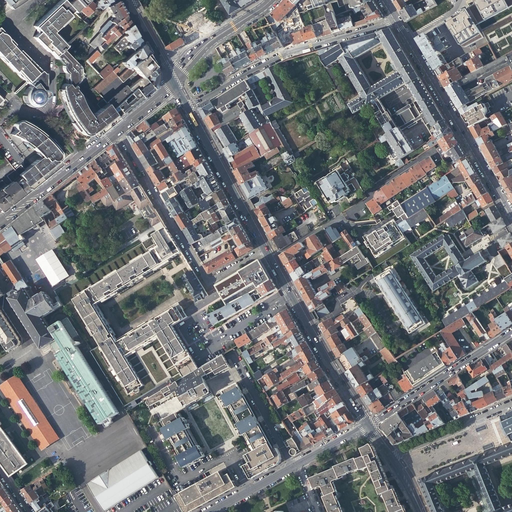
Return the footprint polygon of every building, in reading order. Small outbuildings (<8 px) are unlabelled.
[(14,0),(15,1),(9,7),(12,10),(26,0),(14,0)] [(82,20),(74,12),(66,4),(61,0),(59,0),(33,27),(38,32),(33,38),(45,50),(47,52),(49,51),(54,57),(62,49),(87,25),(82,20)] [(71,0),(66,4),(74,12),(78,9),(86,0),(71,0)] [(95,7),(98,4),(96,1),(93,4),(89,1),(90,0),(86,0),(78,9),(85,17),(95,7)] [(105,9),(107,8),(117,2),(116,0),(101,0),(100,2),(98,4),(95,7),(96,9),(100,9),(102,12),(105,9)] [(221,0),(227,8),(232,17),(256,2),(258,0),(221,0)] [(296,6),(290,0),(289,0),(285,0),(284,2),(279,7),(287,15),(296,6)] [(290,0),(296,6),(298,3),(301,0),(302,0),(303,1),(303,0),(312,0),(314,5),(307,7),(308,11),(323,6),(330,4),(338,0),(290,0)] [(341,7),(338,0),(330,4),(336,18),(343,15),(349,13),(352,11),(368,5),(373,1),(372,0),(351,0),(352,3),(345,6),(341,7)] [(411,0),(400,0),(394,3),(396,7),(400,13),(409,8),(406,3),(411,0)] [(418,3),(409,8),(400,13),(403,18),(406,23),(436,6),(432,0),(426,0),(429,5),(429,6),(426,8),(424,8),(419,11),(419,12),(418,13),(415,9),(420,6),(418,3)] [(511,0),(473,0),(476,4),(461,13),(446,22),(460,48),(486,36),(488,40),(497,61),(511,53),(511,0)] [(362,12),(367,19),(380,11),(376,6),(373,1),(368,5),(352,11),(355,15),(362,12)] [(89,44),(95,51),(99,54),(103,50),(101,48),(100,46),(105,41),(101,37),(116,22),(125,15),(117,2),(107,8),(113,18),(113,19),(110,22),(109,21),(99,31),(100,33),(89,44)] [(323,6),(328,20),(329,20),(334,34),(339,32),(341,32),(337,22),(337,20),(336,18),(330,4),(323,6)] [(279,23),(287,15),(279,7),(275,11),(270,15),(266,18),(271,28),(279,23)] [(383,17),(380,11),(367,19),(368,23),(374,22),(382,19),(383,17)] [(120,27),(128,21),(125,15),(116,22),(101,37),(105,41),(112,35),(118,28),(120,27)] [(305,29),(301,18),(294,21),(299,32),(301,31),(303,30),(305,29)] [(350,18),(337,22),(341,32),(347,30),(354,28),(350,18)] [(357,27),(368,23),(365,18),(356,22),(357,27)] [(328,20),(313,26),(318,39),(326,36),(334,34),(329,20),(328,20)] [(123,32),(131,26),(128,21),(120,27),(123,32)] [(122,32),(126,36),(133,30),(131,26),(123,32),(122,32)] [(313,26),(305,29),(303,30),(301,31),(306,42),(311,40),(318,39),(313,26)] [(120,34),(122,32),(123,32),(120,27),(118,28),(112,35),(115,38),(120,34)] [(372,104),(374,107),(377,105),(376,102),(407,83),(408,86),(420,78),(405,52),(391,29),(344,43),(318,51),(321,56),(320,57),(328,69),(340,62),(362,98),(349,105),(355,115),(372,104)] [(129,44),(138,37),(133,30),(126,36),(120,41),(113,48),(116,50),(122,44),(121,43),(126,40),(129,44)] [(27,84),(40,71),(18,50),(16,52),(11,47),(13,45),(11,43),(0,31),(0,58),(14,72),(15,71),(25,82),(16,91),(17,93),(27,84)] [(237,36),(243,46),(247,52),(254,64),(258,62),(261,60),(253,47),(244,32),(244,31),(237,36)] [(260,43),(261,43),(268,56),(272,55),(276,53),(266,34),(265,33),(263,34),(266,39),(265,39),(265,40),(260,43)] [(267,33),(266,34),(276,53),(279,51),(283,49),(275,34),(271,36),(270,36),(269,35),(267,33)] [(289,36),(293,46),(295,45),(298,44),(294,33),(289,36)] [(433,67),(435,72),(445,66),(439,57),(441,55),(446,53),(444,47),(443,45),(438,48),(437,46),(440,45),(441,44),(438,39),(437,39),(434,41),(433,40),(430,42),(426,34),(424,35),(416,40),(429,61),(433,67)] [(239,49),(243,46),(237,36),(230,41),(232,45),(246,68),(251,65),(254,64),(247,52),(243,55),(239,49)] [(128,47),(133,52),(142,44),(138,37),(129,44),(126,47),(127,48),(128,47)] [(184,41),(182,39),(167,49),(172,51),(176,52),(183,47),(186,45),(184,41)] [(126,47),(129,44),(126,40),(121,43),(122,44),(116,50),(117,52),(118,53),(126,47)] [(222,45),(226,52),(227,53),(230,58),(237,72),(242,70),(246,68),(232,45),(230,41),(222,45)] [(256,45),(253,47),(261,60),(265,58),(268,56),(261,43),(257,46),(256,45)] [(135,57),(137,61),(143,56),(147,54),(142,44),(133,52),(124,60),(121,63),(127,69),(131,66),(133,64),(130,60),(133,58),(135,57)] [(223,54),(226,52),(222,45),(216,49),(228,69),(227,70),(225,71),(229,77),(234,74),(237,72),(230,58),(227,60),(225,56),(224,57),(223,54)] [(78,67),(62,49),(55,57),(56,60),(59,58),(65,65),(65,66),(64,69),(65,69),(65,70),(66,71),(66,73),(67,84),(64,84),(62,85),(61,87),(61,88),(61,89),(59,90),(67,87),(73,85),(84,75),(78,67)] [(99,54),(95,51),(85,60),(89,64),(99,54)] [(469,67),(473,74),(484,68),(480,60),(483,58),(482,56),(478,51),(473,53),(476,59),(468,64),(463,66),(456,70),(449,74),(452,78),(442,83),(444,86),(446,89),(463,80),(459,72),(465,68),(467,68),(469,67)] [(135,71),(140,78),(142,77),(145,74),(154,66),(147,54),(143,56),(137,61),(133,64),(131,66),(127,69),(118,78),(122,83),(135,71)] [(467,105),(475,100),(480,97),(497,88),(498,88),(511,80),(511,67),(506,56),(497,61),(492,64),(484,68),(473,74),(463,80),(446,89),(451,98),(459,110),(467,105)] [(278,71),(288,66),(286,63),(277,67),(278,71)] [(449,66),(448,64),(447,65),(445,66),(435,72),(437,74),(439,78),(448,72),(450,70),(455,68),(458,66),(456,63),(449,66)] [(99,74),(103,79),(112,71),(113,70),(109,65),(99,74)] [(144,80),(154,91),(156,89),(157,83),(158,76),(158,73),(154,66),(145,74),(147,77),(144,80)] [(279,98),(262,108),(266,115),(267,117),(292,103),(274,67),(265,71),(268,76),(279,98)] [(456,70),(455,68),(450,70),(448,72),(439,78),(441,80),(442,83),(452,78),(449,74),(456,70)] [(43,74),(40,71),(27,84),(30,86),(27,90),(24,93),(24,95),(23,97),(23,98),(24,100),(24,102),(26,104),(27,105),(29,107),(32,108),(34,108),(37,108),(39,107),(40,106),(42,104),(44,102),(44,100),(44,96),(46,94),(44,93),(44,86),(44,85),(43,81),(44,80),(44,74),(43,74)] [(117,76),(115,74),(112,71),(103,79),(95,87),(93,88),(94,90),(98,93),(117,76)] [(247,81),(247,82),(250,86),(268,76),(265,71),(257,75),(247,81)] [(128,88),(131,92),(135,88),(140,84),(141,86),(143,85),(145,87),(138,92),(142,98),(143,99),(146,97),(151,93),(154,91),(144,80),(142,77),(140,78),(128,88)] [(433,128),(434,127),(444,120),(438,110),(423,84),(420,78),(408,86),(411,92),(417,100),(417,101),(423,112),(430,123),(433,128)] [(222,95),(211,101),(216,109),(217,108),(219,112),(223,110),(225,114),(239,106),(245,115),(248,113),(244,108),(247,104),(245,101),(247,100),(245,96),(252,91),(253,91),(250,86),(247,82),(237,88),(223,97),(222,95)] [(67,87),(59,90),(67,113),(81,104),(79,100),(78,94),(73,89),(73,86),(73,85),(67,87)] [(107,104),(111,109),(118,103),(131,92),(128,88),(125,86),(106,102),(107,104)] [(131,92),(118,103),(124,111),(129,107),(130,108),(135,104),(142,98),(138,92),(135,88),(131,92)] [(260,106),(252,91),(245,96),(247,100),(245,101),(247,104),(244,108),(248,113),(252,110),(254,109),(255,109),(256,108),(260,106)] [(417,100),(411,92),(401,98),(407,107),(413,103),(417,101),(417,100)] [(401,97),(384,107),(390,117),(407,107),(401,98),(401,97)] [(216,109),(211,101),(206,104),(203,106),(201,111),(205,120),(215,114),(212,110),(216,109)] [(118,103),(111,109),(117,117),(121,114),(124,111),(118,103)] [(390,117),(398,130),(400,128),(402,131),(408,127),(409,129),(418,123),(417,122),(422,119),(426,125),(430,123),(423,112),(419,114),(413,103),(407,107),(390,117)] [(484,105),(479,108),(462,116),(465,121),(466,124),(467,124),(470,123),(471,125),(473,127),(483,122),(488,119),(487,117),(485,115),(490,112),(488,108),(490,107),(487,103),(484,105)] [(84,109),(81,104),(67,113),(74,123),(75,123),(79,128),(78,129),(83,136),(84,136),(85,137),(87,137),(89,136),(90,135),(92,137),(96,134),(93,131),(93,127),(90,122),(81,111),(84,109)] [(114,120),(117,117),(111,109),(107,104),(104,106),(100,110),(110,123),(114,120)] [(477,104),(468,108),(460,113),(462,116),(479,108),(477,104)] [(240,117),(245,115),(239,106),(225,114),(223,110),(219,112),(215,114),(205,120),(208,125),(213,133),(215,132),(228,125),(240,117)] [(263,117),(266,115),(262,108),(260,106),(256,108),(258,113),(260,113),(263,117)] [(93,131),(96,134),(98,133),(103,129),(101,125),(93,114),(93,113),(89,116),(87,114),(84,109),(81,111),(90,122),(93,127),(93,131)] [(177,109),(150,127),(154,132),(181,115),(179,111),(177,109)] [(101,125),(103,129),(105,127),(107,126),(110,123),(100,110),(94,114),(93,113),(93,114),(101,125)] [(262,126),(252,110),(248,113),(245,115),(240,117),(250,135),(263,128),(262,126)] [(485,126),(483,122),(473,127),(469,129),(473,135),(476,141),(493,132),(506,125),(500,113),(492,117),(496,123),(483,131),(481,128),(485,126)] [(152,150),(155,148),(161,144),(165,141),(187,127),(183,120),(181,115),(154,132),(156,135),(167,128),(167,127),(168,127),(169,129),(171,128),(173,131),(172,132),(171,131),(149,145),(152,150)] [(431,134),(432,138),(435,136),(449,127),(446,123),(444,120),(434,127),(437,130),(431,134)] [(21,181),(28,189),(60,163),(59,160),(60,159),(60,157),(60,155),(60,154),(59,152),(55,148),(54,149),(52,145),(49,143),(50,142),(39,132),(37,133),(35,130),(33,127),(21,121),(20,122),(19,122),(17,122),(16,122),(15,123),(14,124),(14,126),(14,127),(14,129),(15,130),(15,131),(11,135),(18,138),(19,137),(22,141),(26,143),(32,148),(37,153),(41,158),(19,176),(22,180),(21,181)] [(148,131),(151,134),(154,132),(150,127),(150,126),(146,121),(142,124),(137,128),(140,132),(144,130),(146,133),(148,131)] [(235,172),(252,163),(265,156),(283,146),(271,124),(263,128),(250,135),(249,136),(254,145),(228,160),(229,162),(230,165),(233,168),(235,172)] [(238,143),(228,125),(215,132),(226,149),(236,143),(238,143)] [(511,125),(511,126),(511,127),(502,132),(504,137),(511,133),(511,125)] [(190,151),(191,152),(199,148),(192,136),(187,127),(165,141),(178,158),(190,151)] [(431,141),(429,143),(427,144),(430,148),(433,146),(439,142),(440,142),(453,134),(450,130),(449,127),(435,136),(432,138),(430,140),(431,141)] [(414,151),(402,131),(400,128),(398,130),(389,135),(386,137),(381,140),(384,144),(389,141),(400,159),(414,151)] [(137,138),(132,132),(126,136),(133,146),(142,140),(145,138),(143,135),(137,138)] [(494,136),(493,132),(476,141),(478,145),(480,148),(491,143),(489,140),(490,138),(494,136)] [(441,146),(444,150),(446,154),(459,146),(456,140),(455,137),(453,135),(453,134),(440,142),(439,142),(441,146)] [(240,150),(236,143),(226,149),(223,151),(226,156),(228,160),(254,145),(249,136),(243,139),(246,145),(241,148),(240,150)] [(149,152),(144,143),(142,140),(133,146),(140,158),(149,152)] [(492,143),(491,143),(480,148),(485,155),(490,165),(511,152),(511,147),(499,154),(492,143)] [(174,162),(161,144),(155,148),(160,155),(167,166),(168,166),(174,162)] [(120,163),(117,165),(114,166),(112,168),(117,175),(130,167),(124,158),(116,146),(115,145),(111,148),(107,151),(114,161),(117,159),(120,163)] [(286,150),(283,146),(265,156),(267,160),(286,150)] [(453,157),(456,163),(466,157),(462,150),(459,146),(446,154),(441,157),(444,161),(450,157),(453,157)] [(174,162),(180,172),(182,172),(187,168),(194,164),(204,158),(201,153),(199,148),(191,152),(174,162)] [(113,163),(114,166),(117,165),(115,162),(114,162),(114,161),(107,151),(102,156),(96,160),(103,171),(108,178),(110,176),(108,173),(105,169),(113,163)] [(145,167),(147,171),(153,167),(158,164),(150,151),(149,152),(140,158),(142,162),(143,162),(144,164),(146,166),(145,167)] [(282,155),(285,161),(290,158),(287,152),(282,155)] [(300,152),(290,158),(285,161),(288,166),(290,166),(293,164),(296,162),(295,161),(296,160),(302,156),(300,152)] [(511,152),(490,165),(491,167),(493,170),(511,160),(511,152)] [(4,157),(0,159),(0,169),(9,163),(4,157)] [(431,159),(430,157),(410,170),(400,177),(399,176),(375,193),(374,197),(374,198),(366,204),(373,215),(381,209),(379,205),(407,187),(407,188),(417,181),(417,180),(426,174),(426,173),(436,166),(431,159)] [(451,172),(459,167),(468,161),(467,158),(466,157),(456,163),(452,166),(449,168),(451,172)] [(185,176),(182,172),(180,172),(174,176),(172,178),(177,186),(190,178),(190,177),(194,175),(194,174),(200,170),(199,169),(207,164),(205,160),(204,158),(194,164),(196,168),(189,172),(187,173),(188,174),(185,176)] [(404,165),(400,159),(395,162),(399,168),(404,165)] [(100,173),(103,171),(96,160),(94,162),(92,164),(103,182),(105,181),(100,173)] [(511,164),(511,160),(493,170),(495,173),(497,176),(508,170),(509,169),(508,167),(507,165),(509,164),(510,166),(511,164)] [(450,182),(452,185),(455,183),(464,183),(467,181),(476,174),(472,166),(469,162),(468,161),(459,167),(460,168),(464,175),(450,182)] [(168,166),(174,176),(180,172),(174,162),(168,166)] [(254,167),(252,163),(235,172),(236,175),(242,185),(260,176),(258,172),(251,176),(248,170),(254,167)] [(100,184),(103,182),(92,164),(86,169),(77,175),(82,183),(89,194),(93,191),(91,187),(90,187),(88,184),(96,179),(100,184)] [(177,186),(182,194),(191,189),(193,187),(213,175),(210,169),(207,164),(199,169),(200,170),(194,174),(194,175),(190,177),(190,178),(177,186)] [(355,177),(351,171),(350,169),(344,173),(340,166),(332,171),(333,173),(329,176),(329,177),(326,179),(325,178),(320,181),(319,179),(315,181),(321,190),(321,191),(321,193),(321,194),(322,195),(322,196),(324,197),(325,197),(329,203),(333,201),(334,204),(336,203),(336,204),(342,200),(346,198),(345,197),(348,195),(346,193),(350,191),(351,193),(355,191),(351,184),(347,186),(345,184),(355,177)] [(115,179),(118,178),(121,182),(134,175),(132,171),(130,167),(117,175),(113,177),(113,178),(114,179),(115,179)] [(157,172),(153,167),(147,171),(157,187),(165,182),(167,181),(161,170),(157,172)] [(7,176),(11,182),(12,182),(21,194),(25,191),(28,189),(21,181),(22,180),(19,176),(15,170),(7,176)] [(511,171),(510,172),(508,170),(497,176),(498,179),(501,183),(511,177),(511,171)] [(471,188),(471,187),(480,181),(478,176),(476,174),(467,181),(471,188)] [(121,182),(128,194),(141,186),(137,180),(134,175),(121,182)] [(188,208),(189,210),(200,204),(209,198),(222,191),(220,187),(219,184),(213,175),(193,187),(194,189),(196,189),(198,188),(199,189),(202,187),(205,192),(206,195),(203,197),(204,198),(202,200),(201,199),(198,200),(191,189),(182,194),(181,195),(189,207),(188,208)] [(261,175),(260,176),(242,185),(245,191),(250,200),(269,189),(261,175)] [(448,179),(446,175),(400,204),(409,219),(425,209),(448,194),(455,190),(452,185),(450,182),(448,179)] [(511,194),(511,177),(501,183),(504,189),(509,196),(511,194)] [(109,179),(105,181),(103,182),(107,189),(108,191),(114,187),(109,179)] [(15,198),(16,198),(6,186),(2,180),(0,181),(0,182),(14,199),(15,198)] [(464,201),(458,206),(462,210),(478,200),(488,194),(487,192),(484,186),(480,181),(471,187),(475,194),(473,195),(468,198),(464,201)] [(11,201),(14,199),(0,182),(0,200),(1,199),(4,204),(5,206),(6,205),(5,204),(7,202),(8,203),(11,201)] [(11,182),(6,186),(16,198),(19,195),(21,194),(12,182),(11,182)] [(170,190),(165,182),(157,187),(160,193),(162,195),(170,190)] [(86,203),(92,200),(91,198),(89,194),(82,183),(76,187),(86,203)] [(134,197),(141,208),(151,202),(149,198),(141,186),(128,194),(123,197),(115,202),(110,194),(102,199),(107,208),(114,204),(118,210),(133,201),(132,199),(134,197)] [(116,186),(114,187),(108,191),(110,194),(115,202),(123,197),(116,186)] [(107,189),(91,198),(92,200),(94,203),(102,199),(110,194),(108,191),(107,189)] [(170,190),(162,195),(164,199),(167,204),(176,198),(171,190),(170,190)] [(305,193),(302,190),(298,192),(301,196),(297,197),(300,202),(312,195),(309,191),(305,193)] [(458,196),(455,190),(448,194),(452,200),(458,196)] [(215,201),(217,205),(227,199),(224,194),(222,191),(209,198),(200,204),(205,212),(209,209),(211,208),(207,202),(211,199),(213,202),(215,201)] [(490,197),(488,194),(478,200),(483,208),(493,203),(490,197)] [(53,214),(56,220),(60,225),(68,219),(63,210),(59,204),(52,195),(49,197),(44,201),(51,211),(53,209),(52,207),(54,205),(58,212),(59,212),(62,216),(58,219),(55,213),(53,214)] [(258,203),(254,206),(256,210),(265,204),(269,202),(274,199),(272,195),(267,198),(262,197),(260,198),(258,203)] [(312,195),(300,202),(303,207),(306,205),(309,208),(314,206),(311,201),(315,199),(312,195)] [(176,198),(167,204),(175,218),(185,212),(176,198)] [(289,198),(282,203),(286,209),(293,204),(289,198)] [(213,216),(221,211),(230,206),(228,202),(227,199),(217,205),(211,208),(209,209),(213,215),(213,216)] [(397,200),(396,201),(390,205),(387,207),(389,210),(392,209),(395,214),(399,219),(394,222),(393,221),(379,230),(379,232),(377,233),(376,232),(367,237),(366,235),(362,237),(374,256),(404,237),(403,234),(401,230),(398,226),(409,219),(400,204),(397,200)] [(52,212),(51,211),(44,201),(41,204),(36,208),(42,218),(43,218),(52,212)] [(146,218),(148,217),(157,212),(151,202),(141,208),(140,209),(146,218)] [(197,211),(200,215),(205,212),(200,204),(189,210),(187,211),(190,215),(197,211)] [(268,209),(265,204),(256,210),(258,214),(261,220),(271,215),(268,209)] [(221,215),(224,219),(234,213),(232,209),(230,206),(221,211),(213,216),(217,223),(220,221),(218,217),(221,215)] [(443,217),(446,221),(462,210),(458,206),(451,211),(443,217)] [(485,212),(492,224),(502,218),(498,211),(495,206),(486,211),(486,210),(480,214),(481,217),(485,215),(484,213),(485,212)] [(68,207),(66,208),(63,210),(68,219),(74,215),(68,207)] [(36,208),(13,226),(19,236),(34,227),(36,230),(40,227),(38,225),(44,220),(43,218),(42,218),(36,208)] [(197,218),(190,222),(193,226),(196,224),(204,220),(213,215),(209,209),(205,212),(200,215),(197,218)] [(424,221),(430,217),(425,209),(409,219),(398,226),(401,230),(403,234),(406,232),(408,231),(409,233),(411,231),(412,229),(413,227),(416,226),(417,227),(419,226),(420,224),(424,221)] [(463,220),(466,218),(462,210),(446,221),(451,228),(455,225),(458,223),(459,225),(461,224),(461,221),(463,220)] [(477,211),(466,218),(469,222),(479,215),(477,211)] [(154,226),(162,221),(159,216),(157,212),(148,217),(154,226)] [(190,222),(185,212),(175,218),(183,231),(193,226),(190,222)] [(234,213),(224,219),(220,221),(222,224),(225,222),(227,226),(238,220),(236,217),(234,213)] [(211,226),(212,225),(216,223),(217,223),(213,216),(213,215),(204,220),(205,221),(207,222),(209,221),(211,226)] [(272,217),(271,215),(261,220),(262,221),(266,228),(269,235),(279,229),(272,217)] [(58,226),(60,225),(56,220),(51,223),(48,218),(44,220),(51,230),(58,226)] [(489,225),(491,229),(494,234),(505,227),(504,224),(502,218),(492,224),(489,225)] [(214,249),(231,240),(245,232),(242,226),(238,220),(227,226),(220,230),(216,232),(215,232),(204,239),(200,241),(203,246),(221,236),(220,234),(229,229),(232,236),(231,236),(230,236),(230,235),(229,235),(222,239),(221,238),(211,244),(214,249)] [(220,230),(216,223),(212,225),(216,232),(220,230)] [(196,225),(196,224),(193,226),(183,231),(191,245),(200,241),(204,239),(202,236),(199,235),(198,236),(194,229),(195,229),(196,229),(198,228),(198,227),(197,225),(196,225)] [(301,238),(311,232),(306,224),(296,231),(301,238)] [(13,226),(0,235),(0,256),(3,255),(9,251),(10,252),(14,252),(24,245),(22,242),(20,238),(19,236),(13,226)] [(58,226),(51,230),(57,239),(64,234),(58,226)] [(282,227),(279,229),(269,235),(271,237),(273,241),(283,235),(286,233),(282,227)] [(330,227),(325,229),(333,242),(338,239),(342,237),(340,234),(337,230),(336,229),(334,227),(330,227)] [(330,244),(333,242),(325,229),(321,231),(330,244)] [(168,237),(164,230),(155,235),(159,242),(90,285),(102,302),(117,293),(143,276),(182,252),(174,241),(172,242),(171,241),(170,239),(172,237),(171,235),(168,237)] [(340,234),(342,237),(351,250),(356,247),(360,244),(358,241),(354,243),(351,238),(346,230),(340,234)] [(484,237),(480,231),(475,234),(473,230),(465,235),(462,236),(469,247),(472,245),(480,240),(484,237)] [(294,231),(285,238),(275,244),(277,248),(279,252),(299,239),(294,231)] [(235,248),(236,251),(251,243),(247,236),(245,232),(231,240),(232,242),(235,240),(238,246),(235,248)] [(498,240),(503,249),(511,244),(511,237),(509,234),(498,240)] [(285,238),(283,235),(273,241),(275,244),(285,238)] [(315,235),(281,256),(284,261),(287,266),(297,259),(296,257),(300,254),(300,253),(300,250),(308,245),(311,249),(308,252),(312,256),(320,251),(322,249),(324,248),(315,235)] [(466,262),(463,257),(448,236),(445,238),(443,235),(410,257),(433,293),(452,281),(458,277),(466,290),(478,282),(475,277),(471,271),(462,277),(456,268),(466,262)] [(232,253),(236,260),(245,254),(254,249),(252,246),(251,243),(236,251),(233,253),(232,253)] [(511,244),(503,249),(499,252),(500,254),(501,256),(509,252),(510,253),(508,254),(511,259),(511,244)] [(351,250),(348,253),(351,258),(357,254),(360,259),(354,262),(358,269),(369,263),(366,258),(364,259),(356,247),(351,250)] [(52,249),(35,260),(53,286),(69,276),(52,249)] [(232,250),(217,258),(223,267),(229,263),(236,260),(232,253),(233,253),(232,250)] [(322,254),(320,251),(312,256),(307,259),(309,263),(312,260),(319,256),(320,255),(322,254)] [(324,264),(322,265),(323,267),(325,266),(328,264),(329,265),(334,262),(327,251),(324,253),(322,254),(320,255),(322,258),(324,257),(328,263),(326,263),(324,264)] [(306,257),(307,259),(312,256),(308,252),(297,259),(287,266),(289,270),(292,275),(301,268),(298,263),(301,260),(301,259),(306,257)] [(471,271),(486,261),(481,253),(466,262),(456,268),(462,277),(471,271)] [(497,269),(506,264),(505,262),(503,259),(501,256),(500,254),(494,258),(495,259),(495,260),(493,264),(497,269)] [(348,261),(344,255),(340,258),(343,264),(348,261)] [(322,261),(319,256),(312,260),(315,265),(322,261)] [(216,271),(223,267),(217,258),(203,266),(209,275),(216,271)] [(325,266),(329,272),(331,276),(336,273),(334,271),(344,264),(343,264),(340,258),(334,262),(329,265),(328,264),(325,266)] [(240,272),(252,293),(272,281),(262,263),(261,260),(243,271),(240,272)] [(315,265),(312,260),(309,263),(301,268),(292,275),(294,278),(296,283),(298,282),(306,277),(315,272),(314,270),(312,267),(315,265)] [(8,289),(7,292),(24,281),(11,261),(3,266),(1,268),(11,284),(6,287),(8,289)] [(329,272),(325,266),(323,267),(315,272),(306,277),(298,282),(296,283),(299,287),(302,292),(303,295),(306,301),(308,304),(309,306),(330,292),(335,288),(337,287),(334,282),(320,290),(322,293),(319,295),(320,295),(318,296),(314,290),(308,280),(313,277),(314,280),(329,272)] [(410,333),(426,324),(391,269),(376,279),(385,293),(402,320),(410,333)] [(196,276),(193,271),(182,278),(195,298),(196,303),(208,296),(206,292),(196,276)] [(216,286),(222,297),(227,306),(252,293),(240,272),(224,281),(216,286)] [(449,314),(447,315),(447,317),(446,318),(442,320),(447,328),(462,319),(465,317),(472,312),(511,288),(508,285),(506,281),(505,282),(504,280),(502,281),(502,283),(500,285),(497,286),(496,285),(494,286),(494,288),(492,289),(485,294),(478,298),(473,301),(472,299),(471,300),(470,303),(468,304),(466,306),(465,304),(463,305),(463,307),(461,309),(458,310),(457,309),(455,310),(455,312),(453,314),(450,315),(449,314)] [(36,299),(24,281),(7,292),(10,297),(9,299),(14,306),(33,336),(37,342),(42,350),(42,349),(44,353),(53,348),(58,355),(57,355),(100,425),(108,420),(109,421),(104,424),(106,428),(113,423),(110,418),(119,413),(76,347),(80,345),(78,342),(75,344),(71,339),(77,336),(66,319),(53,327),(47,317),(48,317),(36,299)] [(274,285),(272,281),(252,293),(227,306),(215,312),(209,316),(215,326),(257,302),(254,296),(257,294),(259,295),(261,299),(277,290),(274,285)] [(337,287),(335,288),(340,294),(347,289),(346,287),(344,284),(342,283),(337,287)] [(90,285),(66,301),(95,349),(92,351),(94,353),(91,355),(101,369),(128,411),(133,408),(131,404),(135,401),(171,379),(197,364),(173,327),(187,317),(180,307),(179,307),(179,306),(178,306),(177,307),(120,343),(119,341),(107,324),(96,307),(97,306),(102,302),(90,285)] [(335,297),(340,294),(335,288),(330,292),(331,295),(331,296),(333,294),(335,297)] [(0,338),(5,347),(8,352),(18,346),(19,344),(19,343),(19,341),(18,339),(0,311),(0,297),(4,295),(0,289),(0,338)] [(331,295),(330,292),(309,306),(311,310),(313,313),(322,306),(325,304),(323,301),(328,298),(331,296),(331,295)] [(45,293),(36,299),(48,317),(57,311),(54,308),(56,307),(49,296),(47,297),(45,293)] [(180,307),(178,303),(119,341),(120,343),(177,307),(178,306),(179,306),(179,307),(180,307)] [(322,329),(324,333),(360,308),(357,304),(350,309),(350,311),(336,320),(337,322),(335,323),(332,319),(320,326),(322,329)] [(325,312),(322,306),(313,313),(314,314),(315,317),(321,314),(321,315),(325,312)] [(342,327),(343,329),(351,324),(348,319),(349,319),(350,318),(352,317),(355,315),(357,313),(360,318),(365,314),(360,308),(324,333),(326,336),(328,340),(336,334),(338,332),(336,329),(341,326),(342,327)] [(276,333),(282,330),(296,323),(292,317),(289,310),(271,321),(273,324),(278,321),(281,326),(278,328),(279,330),(275,332),(276,333)] [(488,341),(490,339),(484,330),(472,312),(465,317),(478,335),(480,338),(484,335),(488,341)] [(365,314),(354,322),(355,323),(356,324),(361,321),(364,325),(366,328),(363,330),(363,332),(372,326),(365,314)] [(511,322),(507,314),(496,321),(503,331),(508,327),(511,324),(511,322)] [(494,323),(484,330),(490,339),(497,335),(503,331),(496,321),(494,318),(492,315),(489,316),(494,323)] [(462,327),(465,325),(462,319),(447,328),(443,330),(440,332),(444,338),(451,334),(462,327)] [(354,322),(351,324),(343,329),(339,332),(342,336),(345,340),(349,337),(351,339),(351,340),(362,333),(361,332),(359,328),(356,329),(353,324),(354,324),(355,323),(354,322)] [(267,347),(271,344),(277,340),(287,335),(298,328),(297,325),(296,323),(282,330),(284,333),(275,338),(273,335),(264,341),(267,347)] [(267,324),(237,342),(237,344),(239,346),(240,348),(271,330),(267,324)] [(369,338),(371,337),(377,333),(372,326),(364,331),(369,338)] [(280,341),(282,344),(301,333),(300,331),(298,328),(287,335),(287,336),(280,341)] [(292,342),(296,349),(307,343),(304,337),(301,333),(282,344),(283,347),(292,342)] [(371,337),(381,351),(387,347),(377,333),(371,337)] [(332,348),(334,351),(342,346),(337,336),(336,334),(328,340),(329,341),(332,346),(332,348)] [(451,334),(444,338),(450,347),(458,360),(465,355),(466,355),(462,348),(461,348),(458,345),(451,334)] [(439,343),(435,335),(429,339),(431,342),(434,340),(437,344),(439,343)] [(299,353),(300,355),(310,349),(308,345),(307,343),(296,349),(288,354),(290,358),(299,353)] [(344,344),(342,346),(334,351),(336,355),(338,359),(354,348),(356,347),(354,344),(347,349),(344,344)] [(441,345),(443,348),(453,363),(456,361),(458,360),(450,347),(447,349),(444,344),(441,345)] [(249,355),(250,357),(263,349),(261,345),(253,349),(254,352),(249,355)] [(507,356),(501,360),(505,365),(509,362),(511,359),(511,352),(511,353),(506,345),(505,346),(502,348),(507,355),(507,356)] [(391,367),(397,362),(396,359),(387,347),(381,351),(380,352),(391,367)] [(359,356),(354,348),(338,359),(343,366),(348,373),(369,359),(367,356),(370,354),(367,350),(359,356)] [(439,354),(443,360),(447,367),(450,365),(453,363),(443,348),(440,349),(442,352),(439,354)] [(278,372),(277,370),(264,377),(271,388),(287,379),(297,373),(300,371),(316,361),(313,354),(310,349),(300,355),(300,356),(287,363),(288,366),(301,358),(305,364),(303,366),(302,363),(282,375),(284,378),(279,381),(275,374),(278,372)] [(432,356),(441,371),(447,367),(443,360),(439,354),(437,352),(432,356)] [(266,364),(274,359),(271,354),(263,359),(266,364)] [(200,369),(180,380),(174,384),(147,400),(150,406),(148,407),(150,411),(154,409),(152,405),(172,395),(177,392),(187,412),(199,405),(197,402),(201,399),(203,403),(214,397),(205,379),(204,377),(214,372),(216,375),(221,372),(223,371),(224,372),(230,369),(223,355),(200,369)] [(405,373),(407,376),(428,363),(435,374),(441,371),(432,356),(426,359),(405,373)] [(371,363),(369,359),(348,373),(351,378),(353,381),(364,374),(361,369),(366,366),(371,363)] [(474,379),(486,370),(487,370),(485,368),(489,365),(487,364),(484,359),(472,367),(468,370),(474,379)] [(496,364),(492,367),(490,368),(493,372),(502,367),(505,365),(501,360),(496,364)] [(316,361),(300,371),(301,372),(302,372),(305,370),(307,373),(303,375),(303,377),(304,378),(307,377),(306,375),(308,375),(308,376),(309,375),(321,368),(318,364),(316,361)] [(428,363),(407,376),(408,377),(415,388),(433,376),(435,374),(428,363)] [(197,364),(171,379),(174,384),(180,380),(200,369),(197,364)] [(489,375),(492,374),(493,372),(490,368),(489,365),(485,368),(487,370),(486,370),(489,375)] [(275,367),(266,373),(262,375),(260,371),(255,375),(259,381),(264,377),(277,370),(275,367)] [(506,374),(502,367),(493,372),(496,376),(497,379),(506,374)] [(323,372),(321,368),(309,375),(311,377),(309,378),(312,381),(309,383),(307,381),(291,389),(293,394),(290,396),(292,401),(297,398),(294,394),(309,386),(313,384),(326,376),(323,372)] [(277,388),(280,392),(282,391),(301,380),(297,373),(287,379),(288,381),(277,388)] [(378,376),(384,385),(385,384),(387,383),(381,373),(378,376)] [(367,378),(364,374),(353,381),(356,386),(358,389),(369,382),(374,378),(372,375),(367,378)] [(0,387),(42,451),(60,439),(17,375),(0,386),(0,387)] [(316,389),(329,381),(327,379),(326,376),(313,384),(316,389)] [(460,387),(463,392),(465,390),(458,376),(453,379),(448,382),(451,387),(456,383),(459,388),(460,387)] [(399,383),(406,393),(411,390),(415,388),(408,377),(399,383)] [(486,378),(466,391),(467,394),(470,400),(485,397),(490,406),(495,404),(499,402),(492,390),(492,389),(483,393),(482,392),(472,394),(471,391),(477,387),(478,389),(488,383),(486,378)] [(311,400),(312,400),(313,402),(317,400),(335,390),(332,385),(329,381),(316,389),(315,390),(319,395),(311,400)] [(374,391),(369,382),(358,389),(361,394),(364,398),(374,391)] [(452,389),(451,387),(448,382),(439,388),(440,389),(444,394),(452,389)] [(494,390),(492,390),(499,402),(504,400),(508,398),(503,390),(499,382),(496,383),(500,390),(498,391),(498,390),(497,390),(495,391),(494,390)] [(282,458),(281,457),(277,449),(274,450),(273,448),(258,421),(243,394),(237,383),(222,391),(224,396),(221,398),(227,408),(229,407),(238,424),(236,425),(242,436),(240,437),(249,455),(246,456),(247,458),(241,461),(244,467),(243,467),(251,480),(265,472),(278,465),(279,464),(280,463),(281,461),(281,460),(282,460),(282,458)] [(509,386),(503,390),(508,398),(511,396),(511,386),(511,385),(510,383),(508,383),(509,386)] [(391,392),(385,384),(384,385),(380,387),(374,391),(364,398),(365,400),(368,404),(369,406),(383,397),(386,395),(389,393),(391,392)] [(267,394),(269,398),(271,397),(273,396),(280,392),(277,388),(267,394)] [(438,398),(444,394),(440,389),(437,391),(434,392),(438,398)] [(316,407),(318,409),(327,404),(327,403),(329,402),(338,395),(336,392),(335,390),(317,400),(320,405),(316,407)] [(394,390),(391,392),(389,393),(393,400),(394,401),(400,398),(402,396),(400,392),(397,394),(394,390)] [(289,403),(282,391),(280,392),(273,396),(279,408),(289,403)] [(433,408),(441,402),(438,398),(434,392),(431,393),(426,397),(423,399),(435,414),(435,415),(438,414),(433,408)] [(303,408),(307,405),(306,403),(305,402),(306,401),(304,398),(307,396),(307,394),(298,400),(303,408)] [(449,394),(446,397),(447,399),(461,418),(466,416),(471,414),(463,401),(457,405),(449,394)] [(324,415),(343,403),(341,399),(338,395),(329,402),(332,406),(329,407),(328,407),(320,412),(318,409),(313,413),(317,419),(324,415)] [(462,396),(460,397),(463,401),(471,414),(475,412),(478,411),(476,407),(475,408),(471,402),(468,403),(465,399),(462,396)] [(278,409),(271,397),(269,398),(276,410),(278,409)] [(380,402),(385,400),(383,397),(369,406),(371,409),(373,412),(377,413),(384,408),(380,402)] [(485,397),(470,400),(471,402),(475,408),(476,407),(478,411),(485,408),(490,406),(485,397)] [(451,416),(455,421),(459,419),(461,418),(447,399),(442,403),(448,412),(451,416)] [(327,404),(318,409),(320,412),(328,407),(329,407),(332,406),(329,402),(327,403),(327,404)] [(324,415),(328,419),(332,416),(333,415),(333,414),(346,406),(345,405),(343,403),(324,415)] [(403,419),(416,410),(415,409),(413,405),(409,407),(403,412),(399,414),(403,419)] [(316,431),(320,429),(322,428),(324,427),(326,429),(328,431),(332,429),(335,427),(338,426),(345,422),(342,417),(350,413),(348,410),(346,406),(333,414),(333,415),(332,416),(337,424),(335,425),(335,426),(333,427),(328,419),(324,415),(317,419),(320,423),(317,424),(313,427),(316,431)] [(421,406),(415,409),(416,410),(420,416),(424,421),(425,420),(427,419),(430,418),(430,417),(430,416),(428,416),(427,415),(426,415),(427,415),(424,410),(423,410),(423,409),(421,406)] [(305,415),(301,409),(289,416),(293,423),(305,415)] [(413,421),(420,416),(416,410),(403,419),(405,423),(407,425),(412,422),(413,421)] [(511,411),(511,412),(506,415),(506,414),(505,415),(501,417),(500,417),(500,418),(499,418),(500,419),(501,419),(501,420),(500,420),(504,427),(503,427),(503,428),(503,429),(504,429),(506,433),(505,433),(506,433),(506,434),(507,434),(511,441),(510,442),(511,442),(511,443),(511,442),(511,411)] [(440,412),(438,414),(446,425),(449,423),(445,418),(440,412)] [(172,446),(184,468),(205,456),(201,450),(199,446),(198,446),(185,422),(183,418),(179,420),(176,413),(163,420),(167,427),(163,429),(172,446)] [(338,426),(341,431),(348,427),(356,422),(354,419),(350,413),(342,417),(345,422),(338,426)] [(383,431),(385,433),(395,425),(400,421),(403,419),(399,414),(384,425),(382,429),(383,431)] [(430,417),(430,418),(437,428),(443,426),(446,425),(438,414),(435,415),(435,414),(430,417)] [(426,424),(425,423),(424,421),(420,416),(413,421),(414,422),(416,421),(418,425),(417,425),(415,426),(412,422),(407,425),(416,437),(419,436),(431,431),(426,424)] [(428,422),(426,424),(431,431),(434,430),(437,428),(430,418),(427,419),(428,422)] [(275,425),(279,432),(287,427),(283,421),(275,425)] [(303,424),(304,426),(305,428),(304,428),(309,435),(310,435),(312,434),(318,444),(324,440),(328,438),(324,432),(322,432),(320,429),(316,431),(317,433),(315,434),(313,431),(312,432),(306,422),(303,424)] [(399,436),(396,433),(390,440),(393,444),(395,446),(406,442),(416,437),(407,425),(405,423),(403,426),(401,428),(405,434),(399,436)] [(399,429),(395,425),(385,433),(388,437),(390,440),(396,433),(399,429)] [(0,461),(10,476),(27,464),(0,427),(0,461)] [(313,446),(309,439),(307,436),(309,435),(304,428),(298,432),(304,442),(308,449),(311,447),(313,446)] [(324,432),(328,438),(331,436),(335,434),(332,429),(328,431),(326,429),(323,430),(322,428),(320,429),(322,432),(324,432)] [(399,429),(396,433),(399,436),(405,434),(401,428),(399,429)] [(298,445),(300,449),(302,453),(306,450),(308,449),(304,442),(301,443),(294,431),(290,433),(293,438),(298,445)] [(309,439),(313,446),(316,445),(318,444),(312,434),(310,435),(311,438),(309,439)] [(297,451),(300,449),(298,445),(293,438),(284,442),(287,448),(290,446),(291,448),(292,450),(291,450),(291,451),(290,452),(290,453),(291,455),(292,456),(293,456),(294,456),(295,456),(296,456),(297,455),(297,454),(297,452),(297,451)] [(428,477),(420,481),(432,511),(511,511),(511,505),(502,509),(485,466),(495,462),(511,455),(511,444),(492,452),(478,458),(471,461),(469,461),(430,477),(428,477)] [(341,511),(335,495),(336,494),(334,492),(336,491),(333,485),(334,483),(340,481),(339,479),(359,471),(360,473),(369,469),(374,481),(384,475),(375,455),(374,451),(372,448),(369,448),(367,449),(361,451),(364,458),(362,459),(359,460),(356,461),(355,460),(347,464),(337,468),(335,469),(335,470),(332,471),(311,480),(315,491),(321,488),(323,489),(326,498),(324,499),(328,508),(329,511),(341,511)] [(88,484),(105,511),(159,478),(141,451),(88,484)] [(221,472),(176,497),(185,511),(192,511),(214,501),(237,487),(230,474),(224,477),(221,472)] [(384,476),(384,475),(374,481),(377,490),(387,484),(384,476)] [(32,490),(30,486),(21,491),(24,494),(26,497),(35,491),(37,489),(42,486),(38,481),(34,484),(36,487),(32,490)] [(382,496),(383,497),(393,491),(391,488),(389,489),(387,484),(377,490),(380,497),(382,496)] [(0,504),(1,504),(11,497),(7,492),(3,487),(0,488),(0,504)] [(38,495),(35,491),(26,497),(28,501),(31,505),(42,497),(46,494),(44,491),(40,494),(38,495)] [(403,511),(402,508),(400,509),(396,499),(393,491),(383,497),(388,511),(403,511)] [(0,511),(2,511),(15,504),(13,500),(11,497),(1,504),(3,506),(5,508),(0,511)] [(43,499),(42,497),(31,505),(34,509),(36,511),(40,511),(52,504),(50,501),(43,506),(40,502),(43,499)]
